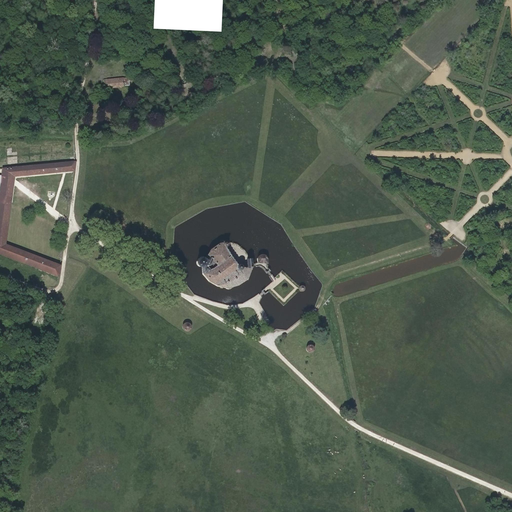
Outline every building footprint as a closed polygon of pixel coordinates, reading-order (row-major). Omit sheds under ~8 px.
[(123,78),(123,77),(103,79),(104,84),(107,84),(107,88),(124,87),(124,86),(123,78)] [(132,81),(132,77),(123,78),(124,86),(130,86),(129,81),(132,81)] [(0,201),(11,204),(14,176),(31,174),(74,170),(75,162),(74,162),(2,168),(2,175),(0,184),(0,187),(0,201)] [(60,265),(5,244),(11,204),(0,201),(0,253),(57,276),(58,276),(60,265)] [(223,243),(220,243),(210,250),(205,259),(204,258),(203,258),(201,257),(199,258),(198,258),(197,259),(196,260),(196,262),(196,264),(197,265),(198,266),(199,267),(200,267),(202,267),(202,274),(209,281),(216,286),(219,287),(225,288),(228,289),(232,287),(234,287),(237,285),(246,280),(252,268),(253,268),(252,264),(251,258),(250,258),(249,258),(248,256),(246,258),(246,259),(247,267),(241,268),(241,267),(241,266),(240,265),(239,265),(238,265),(237,265),(237,264),(236,264),(236,263),(235,262),(234,261),(233,259),(232,259),(232,258),(232,257),(231,257),(231,256),(230,255),(229,254),(229,253),(229,252),(228,252),(227,251),(228,251),(227,249),(226,250),(226,249),(226,248),(226,247),(227,246),(228,245),(226,242),(223,243)] [(268,260),(268,259),(268,258),(266,256),(265,255),(263,254),(260,254),(259,255),(258,257),(257,258),(257,259),(257,262),(257,263),(268,264),(268,260)] [(185,331),(186,331),(188,331),(190,330),(191,328),(191,327),(190,325),(189,324),(188,323),(186,323),(184,323),(183,325),(182,326),(182,328),(183,330),(185,331)]
